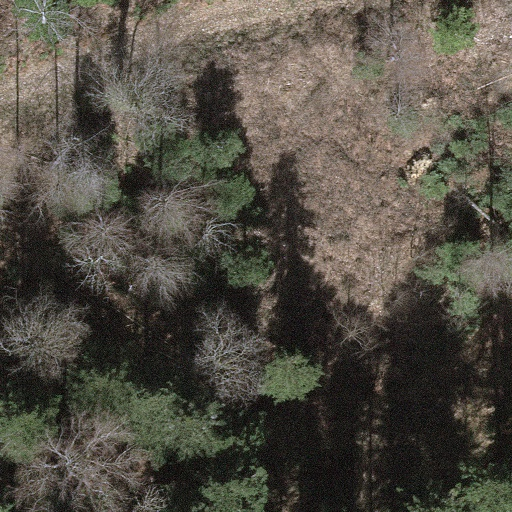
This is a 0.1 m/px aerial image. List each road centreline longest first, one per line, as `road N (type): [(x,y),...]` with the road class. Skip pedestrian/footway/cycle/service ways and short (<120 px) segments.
road 1 (track): [(0,84),(376,0)]
road 2 (track): [(511,333),(309,511)]
